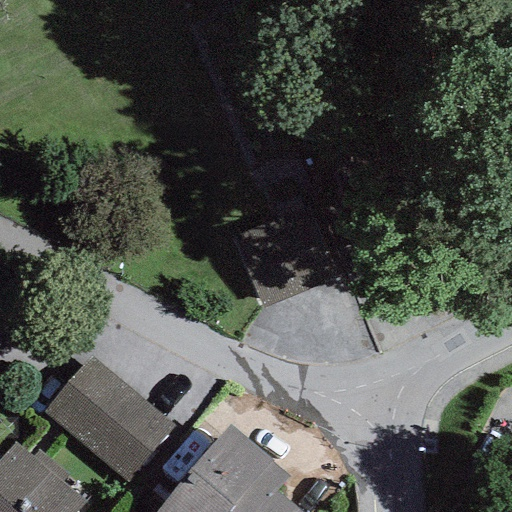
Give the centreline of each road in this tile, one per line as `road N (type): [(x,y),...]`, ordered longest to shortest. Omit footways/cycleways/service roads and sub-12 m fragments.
road 1 (residential): [(386,429),(123,316),(0,247)]
road 2 (residential): [(511,318),(456,341),(386,429)]
